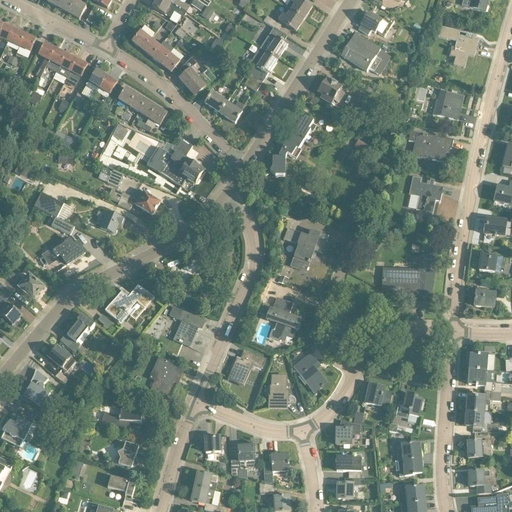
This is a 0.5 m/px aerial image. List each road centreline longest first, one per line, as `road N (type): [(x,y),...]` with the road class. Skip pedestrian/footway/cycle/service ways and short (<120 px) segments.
road 1 (residential): [(511,18),(469,188),(452,332)]
road 2 (residential): [(0,378),(67,299),(183,238),(225,196)]
road 3 (residential): [(197,402),(254,261),(249,228),(225,196)]
road 4 (residential): [(246,164),(349,0)]
road 5 (residential): [(246,164),(173,96),(105,49)]
road 6 (residential): [(452,332),(440,480),(445,511)]
road 7 (residential): [(392,336),(362,296),(331,301),(321,343),(354,371)]
